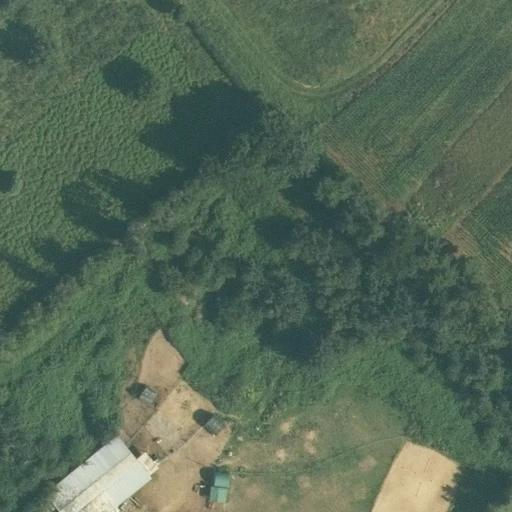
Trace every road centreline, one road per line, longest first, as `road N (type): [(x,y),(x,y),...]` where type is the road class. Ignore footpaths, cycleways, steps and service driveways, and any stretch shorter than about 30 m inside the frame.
road 1 (track): [(511,332),(302,149),(189,0)]
road 2 (track): [(445,0),(302,149)]
